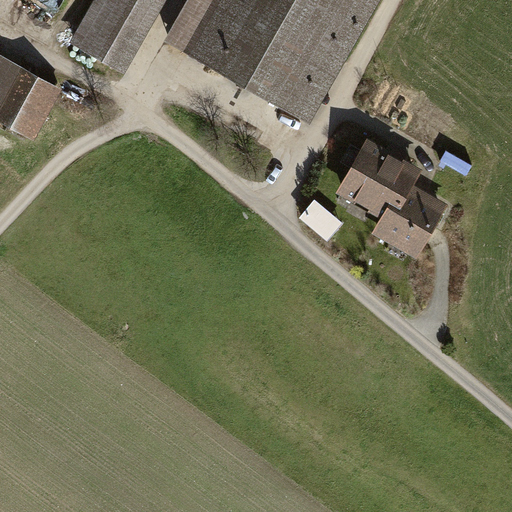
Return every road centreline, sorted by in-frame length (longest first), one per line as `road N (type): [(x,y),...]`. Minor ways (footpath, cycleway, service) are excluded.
road 1 (track): [(148,115),(511,418)]
road 2 (track): [(392,0),(275,218)]
road 3 (track): [(0,227),(74,151),(148,115)]
road 4 (track): [(0,29),(148,115)]
